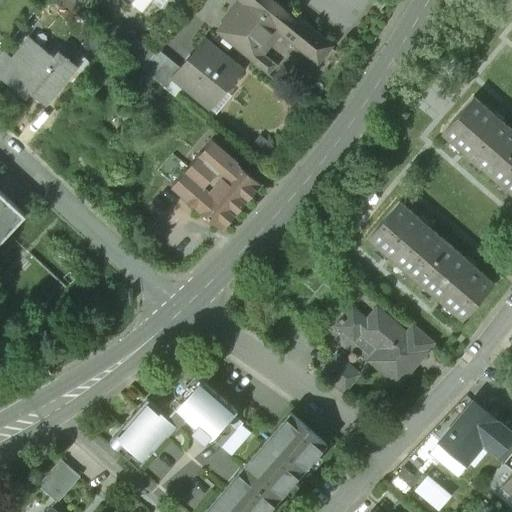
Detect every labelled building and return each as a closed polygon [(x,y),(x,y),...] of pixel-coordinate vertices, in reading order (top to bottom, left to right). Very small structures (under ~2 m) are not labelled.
[(275,0),(240,0),(242,1),(223,24),(257,51),(258,50),(261,52),(278,31),(317,62),(331,45),(275,0)] [(257,51),(223,24),(216,33),(267,74),(270,70),(256,59),(261,52),(258,50),(257,51)] [(11,61),(0,74),(0,78),(14,90),(19,84),(43,103),(74,66),(58,53),(53,59),(29,39),(11,61)] [(180,70),(172,79),(208,108),(209,107),(206,105),(219,88),(222,90),(239,69),(203,41),(180,70)] [(180,70),(157,51),(142,69),(165,88),(172,79),(180,70)] [(1,52),(0,53),(0,74),(11,61),(1,52)] [(492,115),(473,98),(441,134),(511,195),(511,132),(501,122),(503,119),(495,112),(492,115)] [(132,119),(109,100),(83,133),(106,152),(114,141),(132,119)] [(52,110),(43,103),(25,126),(34,133),(52,110)] [(154,137),(132,119),(114,141),(136,159),(154,137)] [(236,162),(210,140),(171,186),(223,230),(224,227),(257,186),(258,187),(260,184),(235,163),(236,162)] [(0,193),(0,241),(24,216),(0,193)] [(398,202),(367,239),(462,320),(493,284),(473,267),(476,264),(468,257),(465,260),(427,227),(429,224),(421,216),(418,219),(398,202)] [(31,266),(24,260),(17,267),(24,273),(31,266)] [(17,281),(10,274),(4,281),(11,288),(17,281)] [(352,310),(343,321),(341,319),(339,321),(341,323),(338,326),(353,339),(360,331),(358,330),(366,322),(352,310)] [(422,349),(376,310),(366,322),(358,330),(360,331),(379,348),(369,360),(397,385),(414,365),(411,362),(422,349)] [(358,375),(336,356),(321,373),(344,392),(358,375)] [(194,374),(169,402),(184,416),(211,440),(212,439),(228,421),(236,412),(236,411),(194,374)] [(169,402),(163,397),(155,406),(175,423),(174,424),(176,426),(184,416),(169,402)] [(146,399),(109,441),(138,466),(174,424),(175,423),(155,406),(146,399)] [(511,433),(503,426),(472,402),(440,441),(466,463),(483,443),(496,454),(511,435),(511,433)] [(236,412),(228,421),(237,428),(240,425),(245,420),(236,412)] [(290,413),(241,468),(277,499),(297,476),(300,478),(307,470),(305,467),(325,444),(290,413)] [(237,428),(228,421),(212,439),(221,447),(223,444),(237,428)] [(511,452),(511,424),(507,421),(503,426),(511,433),(511,435),(496,454),(504,462),(511,452)] [(237,428),(223,444),(233,452),(246,436),(249,433),(240,425),(237,428)] [(60,459),(44,477),(63,494),(79,475),(60,459)] [(394,483),(413,491),(422,470),(403,463),(394,483)] [(511,470),(503,463),(486,483),(496,492),(502,484),(501,484),(511,470)] [(265,511),(277,499),(241,468),(202,511),(265,511)] [(511,470),(501,484),(502,484),(511,492),(511,470)] [(63,494),(44,477),(37,484),(57,501),(63,494)]
